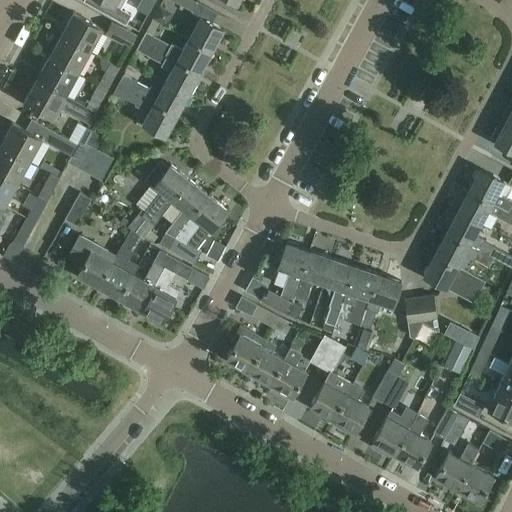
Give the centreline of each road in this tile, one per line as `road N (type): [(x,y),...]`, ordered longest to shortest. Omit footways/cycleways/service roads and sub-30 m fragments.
road 1 (residential): [(270,207),(391,249),(414,242),(511,59)]
road 2 (residential): [(177,374),(427,511)]
road 3 (residential): [(268,0),(198,137),(205,157),(270,207)]
road 4 (residential): [(270,207),(380,0)]
road 5 (residential): [(0,278),(177,374)]
road 6 (residential): [(177,374),(270,207)]
road 7 (residential): [(64,511),(177,374)]
